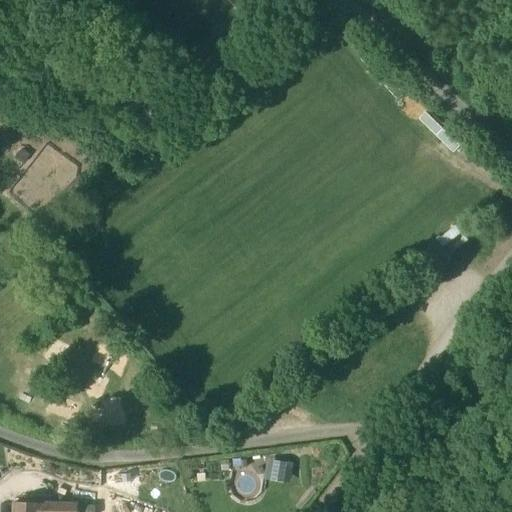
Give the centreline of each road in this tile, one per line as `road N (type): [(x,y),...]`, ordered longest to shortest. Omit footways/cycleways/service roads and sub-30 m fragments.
road 1 (unclassified): [(511,252),(318,511)]
road 2 (track): [(341,0),(511,157)]
